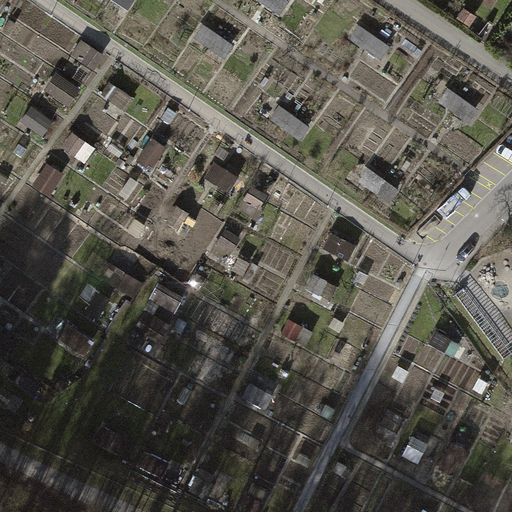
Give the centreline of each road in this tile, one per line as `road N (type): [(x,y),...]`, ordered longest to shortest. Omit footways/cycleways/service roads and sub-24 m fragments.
road 1 (track): [(0,451),(130,511)]
road 2 (residential): [(394,0),(511,77)]
